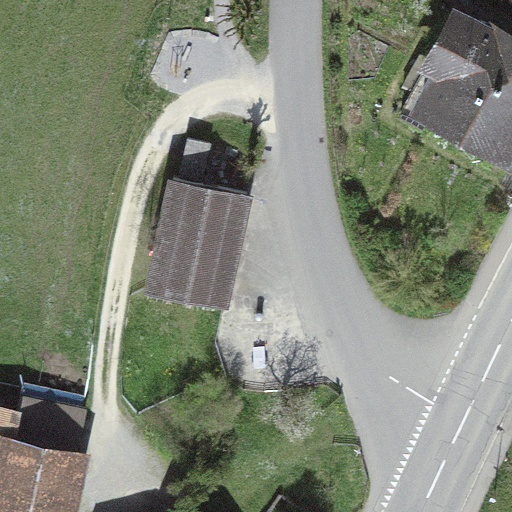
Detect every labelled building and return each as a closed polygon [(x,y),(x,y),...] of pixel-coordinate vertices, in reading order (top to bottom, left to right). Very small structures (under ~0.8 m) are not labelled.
[(421,101),(505,147),(511,135),(511,35),(492,25),(490,28),(456,9),(429,58),(441,65),(421,101)] [(187,137),(179,174),(201,179),(209,142),(187,137)] [(222,304),(246,192),(174,176),(149,288),(222,304)] [(0,404),(0,511),(59,511),(82,412),(19,397),(16,408),(0,404)] [(199,460),(186,479),(175,511),(266,511),(280,495),(199,460)]
